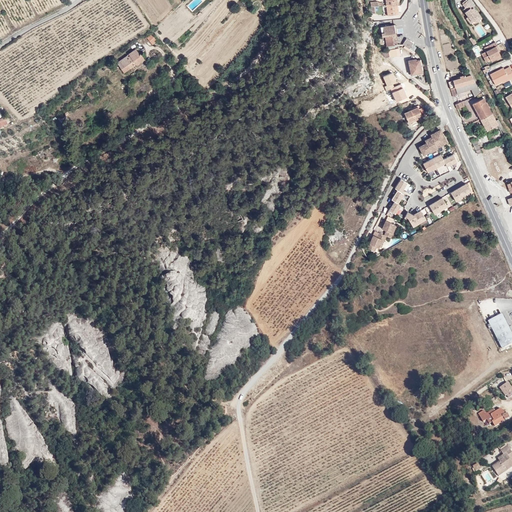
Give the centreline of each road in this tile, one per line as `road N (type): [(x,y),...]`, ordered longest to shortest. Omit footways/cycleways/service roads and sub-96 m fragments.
road 1 (track): [(350,259),(238,403),(257,511)]
road 2 (primary): [(423,0),(445,101),(511,256)]
